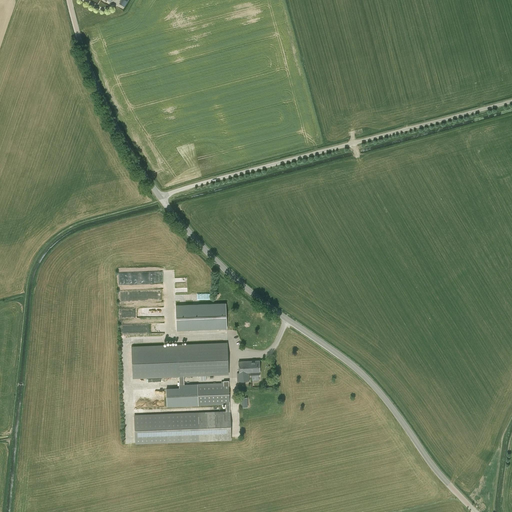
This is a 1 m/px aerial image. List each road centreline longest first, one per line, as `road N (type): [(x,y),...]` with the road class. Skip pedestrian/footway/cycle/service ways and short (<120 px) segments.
road 1 (tertiary): [(474,511),(368,380),(240,283),(159,196)]
road 2 (unclassified): [(159,196),(511,100)]
road 3 (tertiary): [(159,196),(114,122),(68,0)]
